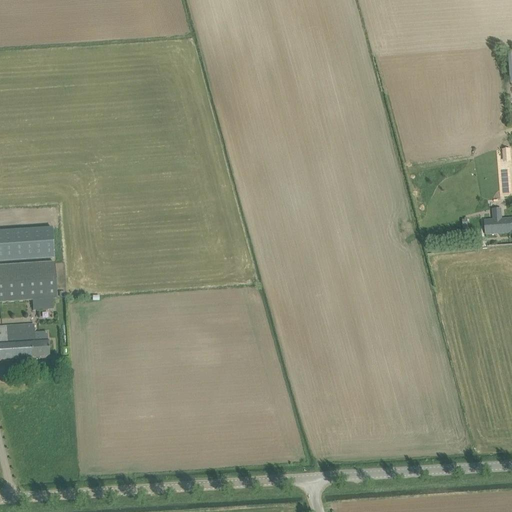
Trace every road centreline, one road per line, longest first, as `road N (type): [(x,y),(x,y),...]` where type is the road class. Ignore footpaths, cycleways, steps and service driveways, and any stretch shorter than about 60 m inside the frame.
road 1 (unclassified): [(0,500),(309,480)]
road 2 (unclassified): [(309,480),(511,466)]
